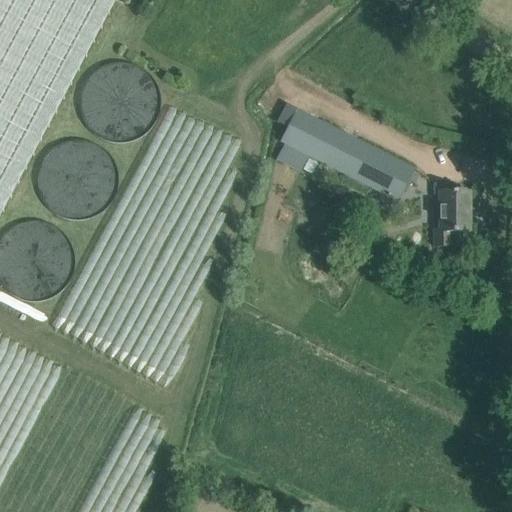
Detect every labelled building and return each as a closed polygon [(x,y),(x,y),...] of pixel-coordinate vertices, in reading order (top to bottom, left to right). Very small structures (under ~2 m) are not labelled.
[(0,0),(0,216),(116,0),(115,0),(0,0)] [(146,138),(147,68),(87,67),(86,137),(146,138)] [(301,173),(309,157),(398,203),(414,170),(296,111),(280,143),(283,144),(275,161),(301,173)] [(35,194),(92,221),(119,162),(62,136),(35,194)] [(455,186),(434,186),(434,195),(440,195),(440,232),(434,232),(434,248),(450,248),(450,234),(468,233),(468,193),(455,193),(455,186)] [(8,225),(0,288),(0,291),(61,298),(69,232),(8,225)]
